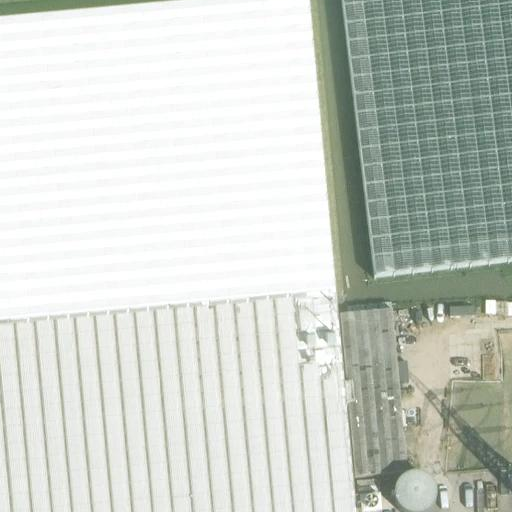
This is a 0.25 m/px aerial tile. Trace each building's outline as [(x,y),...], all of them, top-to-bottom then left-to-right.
[(0,22),(0,511),(354,511),(308,0),(237,0),(59,17),(0,22)] [(511,0),(340,0),(373,280),(511,263),(511,0)] [(495,303),(485,303),(485,316),(495,316),(507,319),(507,305),(507,304),(495,304),(495,303)] [(339,318),(354,480),(359,480),(405,475),(397,386),(395,366),(390,313),(339,318)] [(406,365),(395,366),(397,386),(408,385),(406,365)] [(430,474),(393,482),(399,511),(428,511),(437,510),(430,474)]
